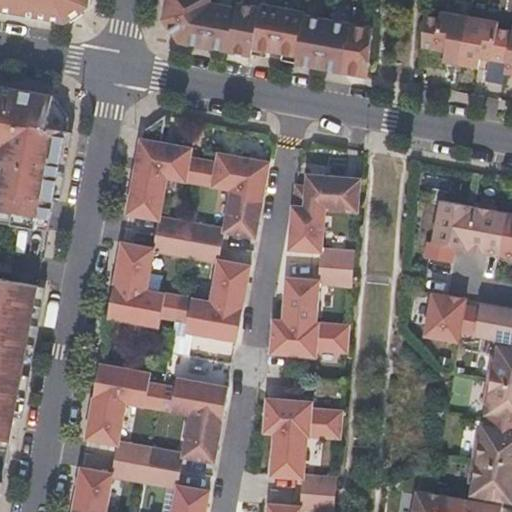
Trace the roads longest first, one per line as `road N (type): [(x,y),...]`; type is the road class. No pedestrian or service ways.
road 1 (residential): [(115,67),(33,511)]
road 2 (residential): [(301,101),(225,511)]
road 3 (residential): [(301,101),(511,139)]
road 4 (residential): [(115,67),(301,101)]
